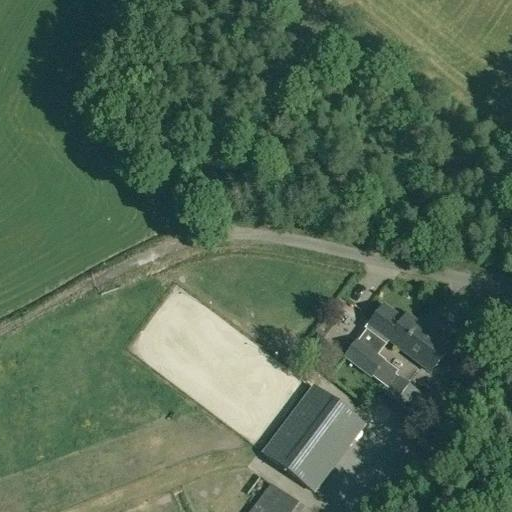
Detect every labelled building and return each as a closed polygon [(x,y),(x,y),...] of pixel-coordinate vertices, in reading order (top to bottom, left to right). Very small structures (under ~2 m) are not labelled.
[(416,329),(419,326),(407,316),(403,321),(384,307),(346,358),(385,388),(386,388),(394,376),(379,365),(382,361),(368,350),(377,339),(385,346),(388,342),(397,348),(404,338),(406,340),(409,336),(410,337),(416,329)] [(449,348),(419,326),(416,329),(410,337),(409,336),(406,340),(404,338),(397,348),(430,373),(449,348)] [(386,388),(385,388),(382,392),(410,413),(411,412),(420,420),(432,405),(394,376),(386,388)] [(365,430),(313,391),(263,457),(315,496),(365,430)] [(305,511),(271,486),(251,511),(305,511)]
